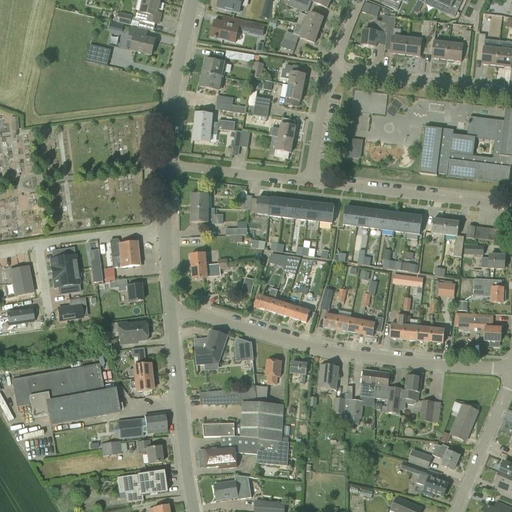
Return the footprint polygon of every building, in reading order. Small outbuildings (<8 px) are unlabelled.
[(156,17),(160,3),(147,0),(143,0),(140,13),(138,12),(136,19),(159,25),(160,18),(156,17)] [(247,0),(248,0),(219,0),(217,9),(239,14),(242,0),(247,0)] [(274,0),(265,0),(261,18),(269,20),(274,0)] [(311,2),(305,0),(289,0),(289,1),(309,8),(311,2)] [(311,0),(314,1),(313,4),(327,10),(331,0),(311,0)] [(397,0),(385,0),(387,0),(384,6),(397,12),(400,5),(401,1),(397,0)] [(418,0),(418,1),(412,12),(418,15),(423,4),(424,4),(426,0),(428,0),(439,4),(440,0),(418,0)] [(440,0),(439,4),(450,10),(448,15),(454,18),(460,4),(454,2),(455,0),(440,0)] [(287,7),(307,14),(309,8),(289,1),(287,7)] [(380,6),(365,2),(362,12),(377,17),(380,6)] [(132,17),(119,14),(116,14),(114,22),(117,23),(117,24),(130,27),(132,17)] [(304,27),(319,32),(323,19),(309,14),(308,17),(300,14),(296,26),(304,27)] [(384,16),(382,24),(376,21),(371,33),(363,32),(361,47),(375,49),(377,32),(387,36),(390,18),(384,16)] [(258,25),(229,18),(227,25),(215,22),(211,38),(235,44),(238,31),(256,35),(258,25)] [(395,18),(390,18),(387,36),(385,47),(391,47),(390,55),(405,57),(407,39),(393,38),(395,18)] [(275,29),(277,22),(271,20),(269,27),(275,29)] [(427,52),(430,23),(423,22),(421,41),(407,39),(405,57),(420,59),(421,51),(427,52)] [(446,62),(449,44),(434,43),(436,23),(430,23),(427,52),(433,52),(432,60),(446,62)] [(294,53),(296,45),(299,38),(300,38),(300,40),(314,45),(319,32),(304,27),(296,26),(293,35),(286,33),(281,49),(294,53)] [(151,56),(155,41),(142,38),(143,32),(132,29),(129,41),(133,42),(131,51),(151,56)] [(449,44),(446,62),(461,64),(462,57),(468,57),(471,33),(465,32),(463,46),(449,44)] [(496,68),(498,50),(484,48),(485,36),(479,35),(476,57),(482,58),(481,66),(496,68)] [(511,61),(511,43),(500,43),(499,50),(498,50),(496,68),(511,69),(511,62),(511,61)] [(111,51),(89,46),(85,62),(107,67),(111,51)] [(253,64),(254,56),(226,52),(225,59),(253,64)] [(202,74),(222,78),(225,65),(205,61),(202,74)] [(261,80),(264,65),(254,63),(251,78),(261,80)] [(288,87),(303,90),(306,76),(304,76),(305,70),(286,66),(285,71),(282,70),(281,79),(289,81),(288,87)] [(219,92),(222,78),(202,74),(199,88),(219,92)] [(268,83),(265,82),(263,91),(271,92),(272,84),(270,83),(268,83)] [(301,103),(303,90),(288,87),(286,99),(280,98),(279,104),(283,105),(283,106),(298,109),(299,103),(301,103)] [(216,104),(232,106),(233,99),(217,97),(216,104)] [(250,107),(268,111),(270,100),(248,97),(247,106),(250,106),(250,107)] [(246,108),(232,106),(216,104),(215,111),(245,116),(246,108)] [(267,119),(268,111),(250,107),(249,114),(253,115),(253,117),(267,119)] [(511,168),(511,111),(505,110),(505,111),(504,122),(469,118),(468,125),(467,124),(467,126),(468,126),(467,138),(441,134),(441,131),(441,130),(425,128),(425,129),(419,175),(437,177),(437,176),(436,176),(437,175),(446,176),(446,178),(447,179),(447,178),(508,185),(508,186),(510,169),(511,168)] [(211,130),(234,133),(235,123),(218,122),(218,124),(212,124),(213,116),(195,115),(194,128),(211,130)] [(278,139),(293,141),(296,128),(294,128),(295,122),(282,119),(281,126),(281,125),(280,130),(272,128),(270,130),(269,137),(278,139)] [(210,144),(211,130),(194,128),(193,142),(210,144)] [(239,148),(242,133),(235,132),(234,142),(231,141),(231,147),(232,150),(231,156),(238,157),(240,148),(239,148)] [(239,148),(240,148),(248,149),(250,134),(242,133),(239,148)] [(291,155),(293,141),(278,139),(276,152),(275,158),(288,160),(289,154),(291,155)] [(348,140),(346,158),(389,163),(391,145),(367,142),(348,140)] [(416,147),(406,147),(406,156),(416,156),(416,147)] [(208,210),(208,196),(191,196),(191,210),(208,210)] [(250,212),(252,197),(245,196),(244,205),(237,204),(236,210),(250,212)] [(268,217),(270,200),(258,199),(256,215),(268,217)] [(281,218),(283,202),(270,200),(268,217),(281,218)] [(294,220),(296,203),(283,202),(281,218),(294,220)] [(306,221),(308,205),(296,203),(294,220),(306,221)] [(319,223),(321,206),(308,205),(306,221),(319,223)] [(321,206),(319,223),(332,224),(334,208),(321,206)] [(356,227),(358,211),(345,209),(343,226),(356,227)] [(208,210),(191,210),(191,224),(208,224),(208,217),(214,217),(214,216),(214,210),(208,210)] [(368,229),(371,212),(358,211),(356,227),(368,229)] [(381,231),(383,214),(371,212),(368,229),(381,231)] [(394,232),(396,216),(383,214),(381,231),(394,232)] [(217,216),(214,216),(214,217),(212,217),(212,225),(223,225),(223,216),(217,216)] [(407,234),(409,217),(396,216),(394,232),(407,234)] [(409,217),(407,234),(419,236),(421,219),(409,217)] [(444,236),(446,222),(432,220),(431,234),(444,236)] [(446,222),(444,236),(455,237),(453,257),(461,258),(464,238),(458,237),(459,224),(446,222)] [(225,237),(247,236),(246,223),(237,223),(237,230),(225,230),(225,237)] [(473,240),(475,228),(468,227),(467,239),(473,240)] [(504,244),(506,232),(476,228),(475,240),(504,244)] [(264,251),(265,243),(252,241),(251,249),(264,251)] [(137,244),(118,245),(121,269),(139,267),(137,244)] [(277,245),(276,253),(283,254),(284,246),(277,245)] [(483,256),(483,248),(466,247),(466,253),(466,255),(470,256),(483,256)] [(54,275),(77,271),(74,251),(57,253),(58,261),(52,262),(54,275)] [(327,261),(329,253),(322,251),(320,260),(327,261)] [(345,263),(346,255),(339,254),(338,262),(345,263)] [(207,267),(206,266),(205,255),(190,256),(191,269),(207,267)] [(289,258),(271,255),(268,264),(285,269),(288,258),(289,258)] [(504,270),(505,257),(489,256),(489,259),(482,259),(482,266),(489,266),(489,269),(504,270)] [(295,277),(300,260),(288,258),(285,269),(283,275),(288,276),(289,275),(295,277)] [(462,271),(480,272),(480,264),(463,262),(462,271)] [(401,264),(400,272),(417,274),(418,266),(401,264)] [(207,267),(191,269),(192,280),(208,279),(207,273),(213,272),(212,266),(206,266),(207,267)] [(100,268),(90,269),(92,284),(102,283),(100,268)] [(436,269),(434,277),(444,279),(445,271),(436,269)] [(16,296),(31,293),(26,270),(11,273),(16,296)] [(77,271),(54,275),(56,288),(62,287),(63,294),(80,292),(77,271)] [(368,282),(370,274),(361,272),(359,280),(368,282)] [(398,286),(409,287),(410,277),(400,276),(398,286)] [(255,279),(244,277),(241,292),(251,295),(255,279)] [(423,279),(410,277),(409,287),(422,289),(423,279)] [(505,303),(505,295),(503,295),(503,289),(493,288),(493,281),(474,280),(473,297),(491,298),(491,304),(502,305),(503,303),(505,303)] [(114,282),(105,284),(105,285),(109,284),(109,289),(118,289),(118,293),(126,292),(127,303),(143,302),(141,285),(126,287),(126,281),(114,282)] [(456,286),(439,284),(438,298),(454,299),(456,286)] [(271,313),(274,302),(257,296),(254,308),(271,313)] [(328,312),(331,299),(323,297),(320,311),(328,312)] [(71,308),(59,310),(60,322),(83,319),(81,308),(86,308),(85,300),(70,302),(71,308)] [(283,317),(286,305),(274,302),(271,313),(283,317)] [(467,303),(458,302),(458,312),(467,312),(467,303)] [(294,320),(298,309),(286,305),(283,317),(294,320)] [(298,309),(294,320),(307,324),(310,313),(298,309)] [(127,314),(130,321),(137,319),(134,311),(127,314)] [(4,317),(7,331),(30,326),(28,313),(4,317)] [(335,331),(338,318),(325,315),(323,328),(335,331)] [(405,327),(406,316),(397,315),(396,326),(391,326),(390,339),(403,341),(405,327)] [(478,329),(479,316),(456,315),(454,328),(478,329)] [(501,344),(502,328),(493,328),(493,316),(479,316),(478,329),(485,329),(484,343),(489,343),(489,349),(499,349),(499,344),(501,344)] [(348,333),(350,320),(338,318),(335,331),(348,333)] [(360,335),(363,322),(350,320),(348,333),(360,335)] [(363,322),(360,335),(373,338),(375,325),(363,322)] [(147,342),(145,324),(121,326),(120,325),(111,326),(112,334),(118,334),(119,346),(137,345),(137,343),(147,342)] [(418,328),(405,327),(403,341),(416,342),(418,328)] [(429,343),(430,330),(418,328),(416,342),(429,343)] [(443,345),(445,331),(430,330),(429,343),(443,345)] [(197,366),(218,364),(217,353),(222,353),(227,337),(210,331),(207,340),(195,341),(197,366)] [(236,363),(253,361),(251,345),(237,340),(235,347),(236,363)] [(111,353),(110,341),(95,343),(96,351),(99,351),(99,354),(111,353)] [(132,359),(144,358),(143,350),(131,351),(132,359)] [(280,378),(281,363),(267,362),(265,376),(267,377),(267,386),(277,387),(277,378),(280,378)] [(306,377),(307,365),(292,364),(290,375),(300,376),(299,385),(305,385),(306,376),(306,377)] [(104,392),(99,365),(11,381),(16,409),(30,406),(32,419),(48,416),(50,427),(119,414),(114,390),(104,392)] [(134,380),(151,379),(150,373),(152,373),(151,366),(150,367),(150,365),(133,367),(133,371),(128,371),(128,379),(134,378),(134,380)] [(336,391),(338,368),(321,367),(318,389),(336,391)] [(375,387),(377,373),(364,372),(362,386),(360,398),(375,400),(375,387)] [(388,388),(389,375),(377,373),(375,387),(375,400),(387,401),(386,413),(399,415),(400,402),(401,391),(401,390),(388,388)] [(404,392),(401,391),(400,402),(405,403),(407,406),(413,406),(416,404),(416,402),(418,402),(419,394),(420,394),(422,379),(406,377),(404,392)] [(151,379),(134,380),(134,383),(129,383),(130,390),(135,390),(136,394),(152,392),(152,390),(154,390),(153,384),(152,384),(151,379)] [(255,387),(255,389),(257,404),(258,405),(266,405),(267,388),(255,387)] [(361,421),(363,403),(352,402),(352,387),(347,387),(347,401),(349,401),(346,425),(359,426),(360,421),(361,421)] [(255,389),(241,390),(242,402),(242,405),(240,438),(259,440),(259,441),(281,443),(282,438),(284,406),(266,405),(258,405),(257,404),(255,389)] [(241,390),(231,391),(233,406),(242,405),(242,402),(241,390)] [(231,391),(224,392),(225,406),(233,406),(231,391)] [(224,392),(216,393),(217,406),(225,406),(224,392)] [(209,406),(208,393),(200,394),(201,407),(209,406)] [(216,393),(208,393),(209,406),(217,406),(216,393)] [(342,421),(345,400),(335,399),(333,414),(334,415),(333,420),(342,421)] [(433,424),(435,403),(421,402),(419,422),(433,424)] [(466,443),(478,413),(462,406),(450,436),(466,443)] [(166,433),(164,415),(144,417),(144,419),(140,420),(122,422),(124,440),(142,438),(142,434),(145,434),(146,435),(166,433)] [(202,427),(200,427),(201,434),(203,434),(204,439),(220,438),(234,438),(234,425),(222,425),(202,425),(202,427)] [(447,444),(450,436),(444,434),(441,442),(447,444)] [(289,444),(288,444),(281,443),(238,439),(220,439),(221,449),(206,451),(207,469),(223,467),(223,470),(236,469),(235,454),(245,455),(245,449),(257,450),(256,465),(287,467),(289,444)] [(150,449),(149,442),(136,444),(138,455),(146,454),(147,466),(162,463),(160,448),(150,449)] [(120,445),(120,443),(101,445),(102,457),(121,455),(121,453),(126,452),(125,444),(120,445)] [(441,448),(436,446),(432,456),(444,461),(441,467),(453,472),(459,457),(448,452),(449,449),(442,446),(441,448)] [(428,470),(432,458),(412,451),(408,464),(428,470)] [(511,479),(511,465),(504,462),(499,474),(511,479)] [(443,498),(448,485),(428,477),(429,473),(416,468),(403,463),(400,470),(419,477),(416,484),(423,486),(420,494),(432,499),(433,495),(443,498)] [(126,499),(166,493),(163,472),(116,479),(118,493),(125,493),(126,499)] [(511,479),(499,474),(494,486),(505,490),(502,497),(511,500),(511,479)] [(251,499),(248,478),(234,476),(235,482),(214,486),(216,502),(237,499),(237,501),(251,499)] [(420,511),(421,510),(395,499),(389,511),(420,511)] [(284,511),(285,504),(255,501),(253,511),(284,511)]
